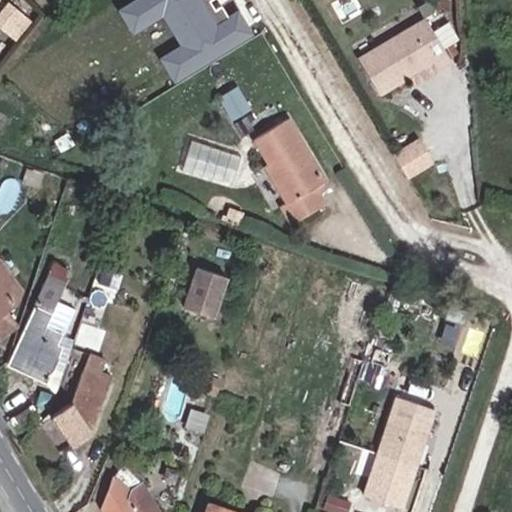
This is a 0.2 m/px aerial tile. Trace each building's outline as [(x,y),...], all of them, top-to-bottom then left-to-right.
[(0,23),(15,35),(34,10),(19,0),(7,0),(0,10),(0,23)] [(133,0),(120,9),(135,32),(161,16),(179,44),(157,58),(174,84),(253,35),(238,11),(215,25),(199,0),(133,0)] [(424,18),(355,59),(376,95),(431,62),(436,70),(450,62),(424,18)] [(283,119),(251,139),(267,164),(263,166),(286,204),(280,208),(290,224),(322,205),(311,188),(322,182),(283,119)] [(230,184),(240,154),(190,137),(180,167),(230,184)] [(431,161),(417,139),(392,155),(406,177),(431,161)] [(23,194),(35,198),(43,172),(30,168),(23,194)] [(269,243),(236,365),(274,375),(308,254),(269,243)] [(0,334),(17,322),(8,310),(18,302),(27,282),(20,274),(12,280),(1,264),(0,264),(0,334)] [(217,316),(229,274),(196,264),(183,305),(217,316)] [(10,364),(47,380),(62,346),(54,343),(70,311),(54,303),(63,285),(49,278),(10,364)] [(79,342),(96,348),(100,336),(82,330),(79,342)] [(52,414),(70,443),(90,430),(111,376),(102,372),(108,358),(91,352),(72,400),(52,414)] [(401,507),(434,409),(396,396),(363,494),(401,507)] [(19,427),(36,415),(31,406),(14,418),(19,427)] [(104,507),(107,511),(158,511),(139,480),(122,468),(117,476),(104,507)] [(340,511),(346,511),(351,500),(327,491),(322,506),(340,511)] [(206,511),(237,511),(209,503),(206,511)]
